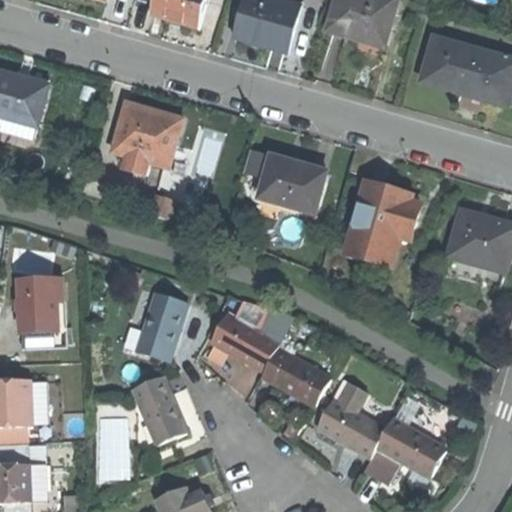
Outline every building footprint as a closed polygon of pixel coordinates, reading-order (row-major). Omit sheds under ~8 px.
[(199,31),(207,0),(156,0),(152,17),(175,24),(199,31)] [(288,56),(300,8),(271,0),(246,0),(235,41),(261,48),(288,56)] [(354,39),(384,48),(398,1),(395,0),(338,0),(329,31),(354,39)] [(511,62),(434,40),(421,83),(461,96),(463,90),(475,93),(504,101),(509,82),(511,83),(511,62)] [(34,142),(50,88),(27,82),(0,74),(0,118),(5,120),(1,133),(34,142)] [(170,171),(184,124),(152,114),(128,106),(114,154),(128,159),(124,171),(147,178),(151,165),(170,171)] [(260,201),(316,217),(328,175),(304,168),(272,159),(260,201)] [(399,239),(411,242),(420,208),(409,205),(411,199),(391,193),(367,186),(348,250),(366,255),(365,261),(391,269),(399,239)] [(153,220),(168,223),(173,206),(158,202),(153,220)] [(449,259),(506,274),(511,252),(511,226),(486,220),(460,212),(449,259)] [(25,351),(68,349),(66,282),(23,284),(24,335),(25,351)] [(140,354),(171,364),(175,351),(189,305),(159,295),(140,354)] [(282,347),(229,317),(213,344),(242,361),(266,375),(279,351),(282,347)] [(334,381),(279,351),(266,375),(264,380),(293,396),(318,409),(334,381)] [(160,448),(189,435),(180,413),(165,379),(136,392),(160,448)] [(35,428),(52,427),(51,385),(34,385),(34,382),(0,383),(0,431),(35,430),(35,428)] [(389,432),(335,402),(319,430),(340,442),(373,460),(389,432)] [(395,421),(389,432),(373,460),(366,472),(378,479),(390,486),(404,463),(433,479),(449,451),(395,421)] [(34,504),(48,504),(48,470),(46,467),(32,468),(32,446),(0,447),(0,506),(33,505),(34,504)] [(158,502),(162,511),(213,511),(209,503),(205,492),(191,498),(187,490),(158,502)]
